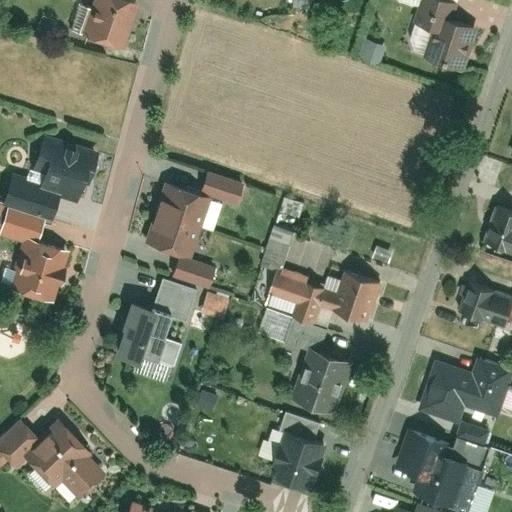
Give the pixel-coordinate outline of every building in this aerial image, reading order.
[(127,46),(140,0),(95,0),(85,34),(127,46)] [(427,56),(467,69),(481,25),(457,18),(462,1),(460,0),(422,0),(416,20),(437,26),(427,56)] [(500,26),(508,3),(499,0),(496,0),(488,22),(500,26)] [(361,56),(382,63),(388,42),(367,36),(361,56)] [(86,198),(101,147),(56,134),(42,186),(62,191),(86,198)] [(208,168),(202,189),(214,193),(239,201),(245,180),(208,168)] [(55,215),(62,191),(42,186),(11,177),(4,201),(9,202),(48,214),(55,215)] [(181,252),(194,256),(214,193),(202,189),(166,178),(146,241),(181,252)] [(0,227),(1,228),(9,202),(4,201),(0,199),(0,227)] [(41,237),(48,214),(9,202),(1,228),(0,231),(25,238),(40,242),(41,237)] [(511,209),(498,204),(486,238),(511,247),(511,209)] [(279,267),(284,268),(292,242),(271,235),(263,262),(279,267)] [(40,242),(25,238),(11,286),(55,299),(71,246),(41,237),(40,242)] [(175,273),(212,284),(218,264),(194,256),(181,252),(175,273)] [(300,299),(295,314),(318,321),(324,304),(372,320),(385,279),(347,267),(341,287),(284,268),(279,267),(272,290),(300,299)] [(166,275),(154,306),(175,314),(186,319),(198,287),(166,275)] [(511,293),(470,278),(460,305),(506,322),(511,305),(511,293)] [(209,287),(201,309),(223,317),(231,296),(209,287)] [(166,337),(175,314),(154,306),(133,298),(122,326),(126,328),(117,352),(140,361),(143,353),(161,360),(169,338),(166,337)] [(312,344),(324,348),(331,326),(318,321),(295,314),(288,336),(312,344)] [(294,397),(339,412),(356,359),(324,348),(312,344),(294,397)] [(438,353),(421,405),(462,419),(469,401),(502,412),(511,381),(511,363),(480,353),(476,366),(438,353)] [(290,425),(317,434),(323,416),(289,406),(283,423),(290,425)] [(94,450),(61,415),(41,434),(25,449),(58,484),(64,478),(80,495),(106,470),(90,453),(94,450)] [(25,449),(41,434),(23,416),(0,437),(0,448),(8,457),(12,461),(25,449)] [(275,472),(313,483),(327,437),(317,434),(290,425),(275,472)] [(0,465),(8,457),(0,448),(0,465)] [(487,463),(455,451),(439,494),(470,506),(487,463)] [(215,511),(194,504),(191,511),(185,511),(172,507),(169,511),(153,507),(155,499),(135,492),(127,511),(215,511)] [(453,511),(420,500),(417,507),(399,500),(394,511),(453,511)]
